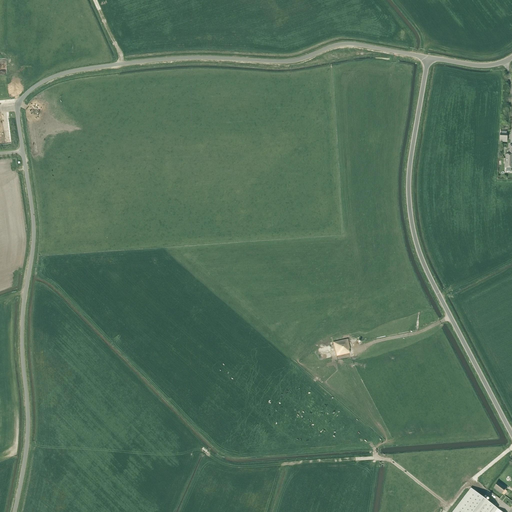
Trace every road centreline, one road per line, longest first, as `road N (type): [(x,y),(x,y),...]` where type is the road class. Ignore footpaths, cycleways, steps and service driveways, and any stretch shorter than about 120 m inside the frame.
road 1 (unclassified): [(14,511),(25,458),(20,334),(33,243),(16,110),(22,97),(53,77),(122,63),(299,60),(354,43),(428,58)]
road 2 (tertiary): [(511,432),(414,233),(410,156),(428,58)]
